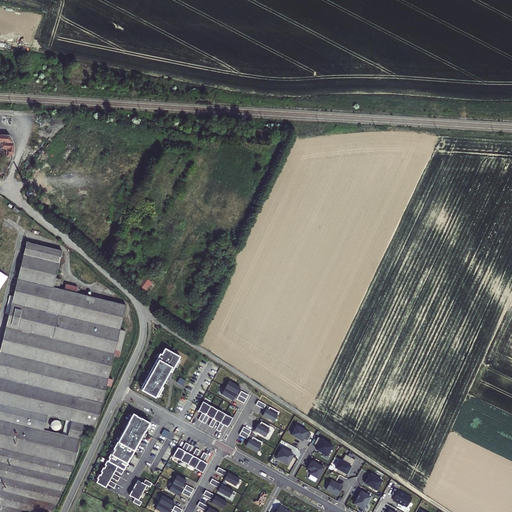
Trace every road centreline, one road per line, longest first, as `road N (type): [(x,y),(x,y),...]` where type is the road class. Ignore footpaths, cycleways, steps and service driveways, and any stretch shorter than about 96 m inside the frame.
road 1 (track): [(140,309),(446,511)]
road 2 (residential): [(25,120),(11,194),(140,309),(140,340),(118,390)]
road 3 (residential): [(118,390),(62,511)]
